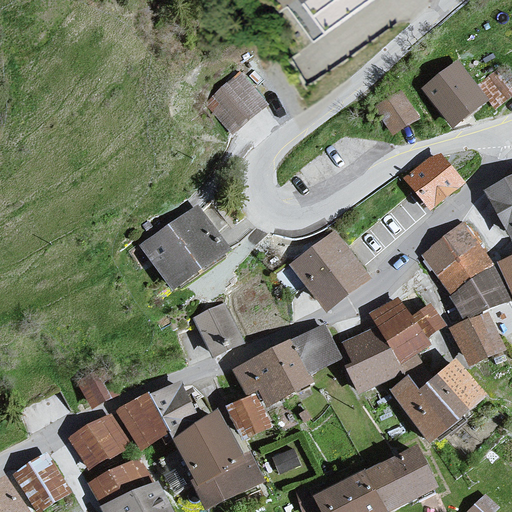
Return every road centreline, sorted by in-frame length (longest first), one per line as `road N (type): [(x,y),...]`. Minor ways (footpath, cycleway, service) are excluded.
road 1 (residential): [(507,135),(493,170),(358,298),(0,462)]
road 2 (residential): [(459,0),(269,152),(259,195),(284,217),(313,216),(409,159),(507,135)]
